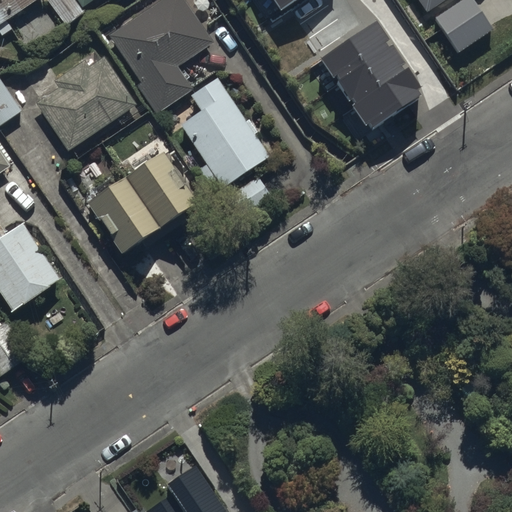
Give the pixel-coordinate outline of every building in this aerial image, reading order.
[(0,0),(0,35),(2,38),(12,31),(6,21),(37,0),(0,0)] [(75,0),(46,0),(68,27),(86,12),(83,9),(75,0)] [(186,0),(161,0),(110,35),(160,109),(192,87),(179,68),(216,43),(186,0)] [(267,0),(332,97),(365,75),(352,55),(382,34),(359,0),(267,0)] [(420,0),(429,13),(447,0),(420,0)] [(454,0),(433,15),(459,53),(494,29),(474,0),(454,0)] [(58,89),(37,103),(69,152),(139,107),(106,57),(91,67),(87,61),(54,82),(58,89)] [(23,111),(0,77),(0,123),(1,126),(23,111)] [(247,122),(219,78),(192,96),(203,112),(182,125),(209,165),(199,172),(214,195),(271,157),(256,135),(261,132),(252,119),(247,122)] [(89,204),(124,255),(201,202),(157,138),(129,158),(137,171),(89,204)] [(0,150),(0,289),(16,312),(62,280),(23,223),(6,235),(0,225),(0,174),(11,167),(0,150)] [(274,198),(258,176),(232,196),(248,217),(274,198)] [(8,320),(0,325),(0,377),(32,355),(8,320)] [(147,507),(150,511),(229,511),(203,471),(191,454),(159,475),(171,492),(147,507)]
